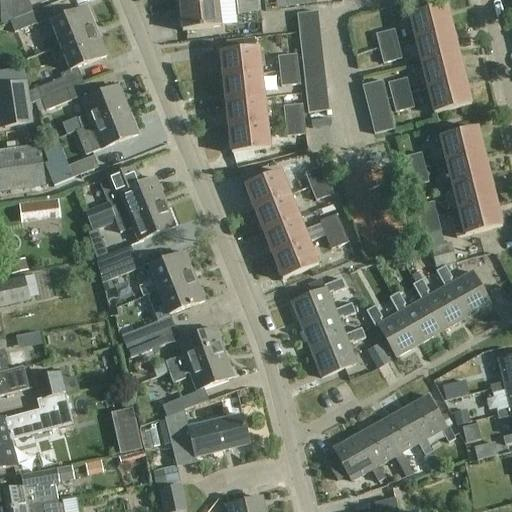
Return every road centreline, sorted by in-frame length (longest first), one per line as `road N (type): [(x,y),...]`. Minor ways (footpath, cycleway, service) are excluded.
road 1 (residential): [(290,444),(265,348),(129,0)]
road 2 (residential): [(290,444),(511,321)]
